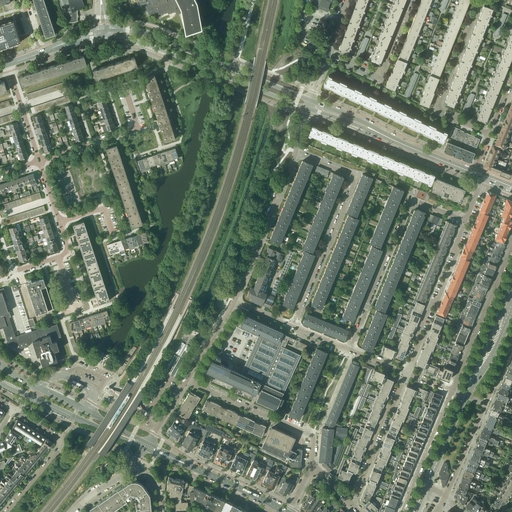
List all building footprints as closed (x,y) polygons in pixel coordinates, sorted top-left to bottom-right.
[(0,3),(0,5),(0,6),(1,6),(3,5),(5,11),(17,7),(14,0),(13,0),(12,0),(11,0),(10,0),(0,3)] [(82,0),(59,0),(67,23),(77,21),(77,9),(85,7),(82,0)] [(171,0),(169,1),(168,0),(138,0),(140,4),(147,2),(148,5),(148,6),(146,7),(148,14),(158,11),(159,14),(167,11),(168,13),(175,10),(176,13),(178,12),(179,12),(185,30),(186,33),(196,29),(202,27),(197,2),(204,0),(171,0)] [(317,0),(315,6),(318,7),(318,8),(326,11),(327,11),(328,9),(327,8),(330,2),(331,2),(331,0),(317,0)] [(367,0),(356,0),(356,2),(354,8),(363,12),(367,0)] [(444,11),(448,0),(442,0),(439,9),(444,11)] [(459,0),(458,5),(466,9),(469,2),(464,0),(459,0)] [(46,5),(44,1),(35,5),(38,14),(40,21),(50,17),(46,5)] [(402,8),(393,4),(387,18),(396,22),(399,16),(400,14),(402,8)] [(420,4),(417,11),(425,14),(428,7),(420,4)] [(455,12),(463,16),(466,9),(458,5),(455,12)] [(480,14),(478,19),(487,23),(492,9),(484,5),(481,11),(480,14)] [(363,12),(354,8),(352,14),(351,14),(350,16),(351,16),(349,22),(358,26),(363,12)] [(425,14),(417,11),(414,18),(423,22),(425,14)] [(452,20),(461,23),(463,16),(455,12),(452,20)] [(498,37),(507,15),(502,13),(494,35),(498,37)] [(40,21),(46,37),(55,34),(50,17),(40,21)] [(396,22),(387,18),(382,32),(391,36),(393,30),(394,28),(394,27),(396,22)] [(423,22),(414,18),(411,25),(420,29),(423,22)] [(476,25),(475,25),(474,27),(475,28),(472,33),(481,37),(487,23),(478,19),(476,25)] [(461,23),(452,20),(449,27),(458,30),(461,23)] [(14,22),(0,27),(0,50),(21,43),(14,22)] [(358,26),(349,22),(347,28),(346,28),(345,30),(346,30),(344,36),(352,40),(358,26)] [(411,25),(408,32),(417,36),(420,29),(411,25)] [(458,30),(449,27),(446,34),(455,37),(458,30)] [(391,36),(382,32),(376,46),(385,49),(387,44),(388,44),(389,42),(388,41),(391,36)] [(408,32),(405,39),(414,43),(417,36),(408,32)] [(468,41),(469,42),(467,47),(476,51),(481,37),(472,33),(470,39),(469,39),(468,41)] [(443,41),(452,44),(455,37),(446,34),(443,41)] [(352,40),(344,36),(341,42),(340,44),(338,50),(347,53),(352,40)] [(364,37),(356,57),(361,59),(369,38),(364,37)] [(405,39),(402,47),(411,50),(414,43),(405,39)] [(440,48),(449,51),(452,44),(443,41),(440,48)] [(385,49),(376,46),(371,60),(379,63),(382,58),(383,55),(385,49)] [(402,47),(400,54),(408,57),(411,50),(402,47)] [(463,55),(461,61),(470,65),(476,51),(467,47),(464,53),(463,55)] [(437,55),(446,59),(449,51),(440,48),(437,55)] [(510,61),(511,61),(511,59),(511,58),(511,56),(511,52),(504,49),(499,63),(508,66),(510,61)] [(400,54),(397,61),(405,64),(408,57),(400,54)] [(84,55),(67,61),(71,70),(87,65),(84,55)] [(434,62),(443,66),(446,59),(437,55),(434,62)] [(134,56),(120,61),(123,71),(138,66),(134,56)] [(67,61),(51,66),(54,75),(71,70),(67,61)] [(120,61),(106,65),(110,75),(123,71),(120,61)] [(397,61),(392,73),(401,76),(405,64),(397,61)] [(458,67),(457,69),(458,69),(455,75),(464,79),(470,65),(461,61),(459,67),(458,67)] [(432,69),(440,73),(443,66),(434,62),(432,69)] [(504,75),(505,75),(506,72),(505,72),(508,66),(499,63),(493,77),(502,80),(504,75)] [(96,80),(110,75),(106,65),(93,70),(96,80)] [(51,66),(35,71),(38,81),(54,75),(51,66)] [(429,77),(437,80),(440,73),(432,69),(429,77)] [(22,86),(38,81),(35,71),(19,76),(22,86)] [(401,76),(392,73),(391,72),(385,86),(389,88),(390,89),(390,88),(394,90),(399,77),(400,77),(401,76)] [(414,72),(404,95),(404,96),(409,98),(418,74),(414,72)] [(338,78),(329,74),(324,85),(361,103),(362,102),(364,103),(363,104),(368,106),(368,105),(370,106),(370,107),(374,109),(374,108),(376,109),(376,110),(380,112),(381,111),(383,112),(382,113),(386,115),(387,114),(389,115),(388,116),(393,118),(393,117),(395,118),(395,119),(399,121),(399,120),(401,121),(401,122),(405,124),(406,123),(408,124),(407,125),(441,142),(447,130),(438,125),(437,127),(338,79),(338,78)] [(159,90),(154,75),(144,78),(149,94),(159,90)] [(451,83),(452,83),(450,89),(459,93),(464,79),(455,75),(453,81),(452,81),(451,83)] [(424,88),(432,92),(437,80),(429,77),(424,88)] [(499,89),(500,86),(502,80),(493,77),(488,91),(497,94),(499,89)] [(428,106),(433,92),(432,92),(424,88),(423,89),(424,90),(419,103),(423,104),(423,105),(424,105),(428,106)] [(450,89),(447,95),(446,97),(444,103),(453,107),(459,93),(450,89)] [(154,110),(165,106),(159,90),(149,94),(154,110)] [(493,103),(494,103),(495,100),(494,100),(497,94),(488,91),(482,105),(491,108),(493,103)] [(470,93),(462,112),(467,114),(475,94),(470,93)] [(488,116),(488,117),(489,114),(491,108),(482,105),(476,119),(485,122),(488,116)] [(154,110),(159,126),(170,122),(165,106),(154,110)] [(33,117),(35,123),(42,120),(40,114),(33,117)] [(18,128),(16,122),(9,125),(11,130),(18,128)] [(175,138),(170,122),(159,126),(164,141),(175,138)] [(511,132),(511,129),(511,126),(504,123),(502,129),(510,132),(511,132)] [(351,141),(312,125),(308,137),(314,140),(315,139),(422,182),(422,183),(428,186),(433,174),(398,160),(398,161),(396,160),(396,159),(392,157),(391,158),(389,157),(390,156),(385,155),(385,156),(383,155),(383,154),(379,152),(379,153),(376,152),(377,151),(372,150),(370,150),(370,149),(366,147),(366,148),(364,147),(364,146),(360,144),(359,145),(357,144),(357,143),(353,142),(353,143),(351,142),(351,141)] [(443,150),(470,161),(479,139),(453,126),(448,136),(456,139),(454,144),(451,143),(453,139),(448,137),(443,150)] [(18,128),(11,130),(9,131),(10,134),(12,133),(13,136),(20,134),(18,128)] [(502,129),(499,134),(508,138),(509,137),(511,132),(510,132),(502,129)] [(22,140),(20,134),(13,136),(15,142),(22,140)] [(509,137),(508,138),(499,134),(497,140),(506,143),(506,142),(507,143),(509,137)] [(24,145),(22,140),(15,142),(17,148),(24,145)] [(494,144),(493,144),(504,148),(507,143),(506,142),(506,143),(497,140),(495,145),(494,144)] [(51,149),(49,143),(43,145),(45,151),(51,149)] [(503,151),(504,148),(493,144),(492,144),(491,149),(500,152),(499,153),(500,153),(501,150),(503,151)] [(17,148),(18,153),(26,151),(24,145),(17,148)] [(106,148),(111,164),(121,160),(116,145),(106,148)] [(175,148),(170,150),(173,159),(178,157),(175,148)] [(499,153),(500,152),(491,149),(488,154),(498,158),(500,153),(499,153)] [(165,151),(169,162),(169,163),(174,161),(173,159),(170,150),(165,151)] [(28,157),(26,151),(18,153),(20,159),(28,157)] [(165,151),(161,153),(164,162),(164,164),(169,162),(165,151)] [(156,154),(159,163),(160,166),(164,164),(164,162),(161,153),(156,154)] [(496,164),(502,166),(505,167),(507,162),(497,159),(498,158),(488,154),(486,160),(496,164)] [(147,157),(142,159),(145,168),(146,170),(150,169),(150,166),(147,157)] [(146,170),(145,168),(142,159),(137,160),(140,170),(141,172),(146,170)] [(127,177),(121,160),(111,164),(116,180),(127,177)] [(305,180),(310,170),(311,167),(308,166),(309,163),(302,160),(296,176),(305,180)] [(501,169),(502,166),(496,164),(486,160),(484,166),(484,168),(499,174),(500,172),(501,169)] [(75,199),(79,198),(70,169),(59,173),(61,179),(59,180),(61,187),(62,187),(64,195),(74,192),(75,195),(74,196),(75,199)] [(500,172),(499,174),(503,175),(509,178),(511,173),(508,172),(507,172),(504,170),(501,169),(500,172)] [(37,185),(36,181),(33,173),(27,175),(30,183),(33,182),(35,186),(37,185)] [(333,173),(327,188),(337,192),(343,177),(333,173)] [(362,174),(357,186),(367,190),(372,178),(362,174)] [(27,175),(22,177),(24,185),(30,183),(27,175)] [(296,176),(289,192),(299,196),(305,180),(296,176)] [(16,179),(19,187),(24,185),(22,177),(16,179)] [(116,180),(121,196),(132,193),(127,177),(116,180)] [(16,179),(11,181),(13,189),(14,188),(15,193),(18,192),(16,188),(19,187),(16,179)] [(445,195),(450,184),(436,179),(432,190),(445,195)] [(5,183),(8,190),(13,189),(11,181),(5,183)] [(464,190),(450,184),(445,195),(459,201),(462,193),(464,190)] [(357,186),(352,199),(361,202),(367,190),(357,186)] [(393,186),(387,200),(397,204),(403,190),(393,186)] [(337,192),(327,188),(321,203),(331,207),(337,192)] [(494,197),(495,194),(490,192),(490,191),(488,191),(487,191),(486,193),(485,196),(499,202),(499,200),(494,197)] [(283,207),(293,211),(299,196),(289,192),(283,207)] [(127,212),(137,209),(132,193),(121,196),(127,212)] [(485,196),(483,201),(491,204),(493,201),(498,203),(499,202),(485,196)] [(346,212),(348,213),(356,216),(361,202),(352,199),(346,212)] [(381,214),(391,218),(397,204),(387,200),(381,214)] [(491,204),(483,201),(481,206),(494,212),(495,210),(490,208),(491,204)] [(331,207),(321,203),(315,217),(325,221),(331,207)] [(502,210),(511,214),(511,212),(511,207),(509,206),(505,205),(504,207),(503,207),(502,210)] [(480,210),(480,211),(487,214),(489,211),(494,213),(494,212),(481,206),(479,210),(480,210)] [(283,207),(276,223),(286,227),(293,211),(283,207)] [(409,223),(419,227),(425,212),(417,208),(416,210),(415,209),(409,223)] [(132,227),(142,224),(137,209),(127,212),(132,227)] [(500,215),(504,217),(511,220),(511,219),(510,218),(511,214),(502,210),(501,212),(502,212),(500,215)] [(487,214),(480,211),(478,216),(491,222),(491,220),(486,218),(487,214)] [(348,214),(342,229),(352,233),(358,219),(348,214)] [(381,214),(376,228),(385,232),(391,218),(381,214)] [(37,225),(41,224),(49,221),(47,216),(39,218),(40,221),(36,222),(37,225)] [(478,216),(475,221),(483,225),(484,221),(490,223),(491,222),(478,216)] [(315,217),(309,232),(318,236),(325,221),(315,217)] [(501,221),(511,225),(511,222),(511,220),(504,217),(502,220),(502,219),(501,221)] [(442,230),(452,234),(456,224),(446,220),(442,230)] [(41,224),(43,230),(51,227),(49,221),(41,224)] [(73,224),(78,240),(89,237),(84,221),(73,224)] [(483,225),(475,221),(473,226),(486,232),(487,231),(481,228),(483,225)] [(499,227),(508,230),(511,225),(501,221),(499,224),(500,225),(499,227)] [(270,239),(271,240),(283,244),(283,243),(282,243),(283,241),(280,240),(286,227),(276,223),(270,239)] [(409,223),(403,237),(413,241),(419,227),(409,223)] [(432,235),(436,225),(431,223),(427,233),(432,235)] [(18,231),(17,226),(9,228),(11,234),(18,231)] [(473,226),(471,231),(479,235),(480,231),(486,233),(486,232),(473,226)] [(53,233),(51,227),(43,230),(44,233),(41,234),(42,236),(53,233)] [(496,232),(506,236),(508,230),(499,227),(498,231),(497,231),(496,232)] [(370,242),(380,246),(385,232),(376,228),(370,242)] [(352,233),(342,229),(335,244),(345,248),(352,233)] [(439,240),(448,243),(452,234),(442,230),(439,240)] [(11,234),(13,240),(20,237),(23,236),(21,231),(19,232),(18,231),(11,234)] [(479,235),(471,231),(469,236),(482,242),(483,241),(477,238),(479,235)] [(318,236),(309,232),(303,247),(312,251),(318,236)] [(495,238),(504,242),(506,236),(496,232),(495,235),(496,236),(495,238)] [(45,238),(46,241),(54,238),(53,233),(42,236),(43,238),(45,238)] [(469,236),(467,242),(475,245),(476,241),(482,243),(482,242),(469,236)] [(22,243),(20,237),(13,240),(14,245),(22,243)] [(78,240),(83,256),(94,252),(89,237),(78,240)] [(133,246),(130,237),(126,238),(129,248),(129,250),(134,248),(133,246)] [(413,241),(403,237),(397,251),(407,255),(413,241)] [(44,245),(45,248),(56,244),(54,238),(46,241),(48,244),(44,245)] [(495,245),(504,248),(506,243),(504,242),(495,238),(494,239),(497,240),(495,245)] [(124,249),(121,240),(116,241),(119,251),(120,253),(125,252),(124,249)] [(435,249),(444,253),(448,243),(439,240),(435,249)] [(475,245),(467,242),(466,243),(465,243),(464,246),(478,252),(479,251),(473,248),(475,245)] [(14,245),(16,251),(24,248),(22,243),(14,245)] [(494,249),(502,252),(504,248),(495,245),(491,243),(491,245),(495,246),(494,249)] [(50,252),(58,250),(56,244),(45,248),(46,250),(49,249),(50,252)] [(335,244),(329,259),(339,263),(345,248),(335,244)] [(372,245),(366,260),(376,264),(382,250),(372,245)] [(464,246),(462,251),(470,255),(472,251),(478,253),(478,252),(464,246)] [(271,247),(270,248),(268,247),(265,255),(267,256),(253,288),(250,286),(246,296),(250,298),(250,299),(270,307),(281,280),(279,279),(277,278),(270,294),(263,291),(276,260),(280,262),(284,254),(274,249),(275,249),(271,247)] [(16,251),(18,256),(26,254),(24,248),(16,251)] [(490,252),(500,256),(502,252),(494,249),(492,248),(491,250),(493,250),(492,252),(488,250),(488,251),(490,252)] [(435,249),(431,259),(440,263),(444,253),(435,249)] [(305,250),(298,266),(307,270),(314,254),(305,250)] [(397,251),(392,265),(401,269),(407,255),(397,251)] [(470,255),(462,251),(460,257),(474,262),(474,261),(469,259),(470,255)] [(99,268),(94,252),(83,256),(88,272),(99,268)] [(490,257),(499,260),(500,256),(490,252),(490,254),(491,255),(490,257)] [(29,253),(26,254),(18,256),(20,262),(28,260),(26,256),(30,255),(29,253)] [(490,259),(488,262),(497,265),(499,260),(490,257),(489,256),(488,258),(490,259)] [(460,259),(459,262),(466,265),(468,261),(473,264),(474,262),(460,257),(459,259),(460,259)] [(339,263),(329,259),(323,274),(333,278),(339,263)] [(427,268),(436,272),(440,263),(431,259),(427,268)] [(360,274),(370,278),(376,264),(366,260),(360,274)] [(483,264),(495,269),(497,265),(488,262),(484,260),(483,264)] [(466,265),(459,262),(457,267),(470,272),(470,271),(465,269),(466,265)] [(481,268),(493,273),(495,269),(483,264),(481,268)] [(386,279),(396,283),(401,269),(392,265),(386,279)] [(298,266),(291,283),(301,287),(307,270),(298,266)] [(457,267),(454,272),(462,275),(464,271),(469,274),(470,272),(457,267)] [(88,272),(93,288),(104,284),(99,268),(88,272)] [(427,268),(423,278),(432,282),(436,272),(427,268)] [(479,272),(491,278),(493,273),(481,268),(479,272)] [(462,275),(454,272),(452,277),(465,282),(466,281),(460,279),(462,275)] [(477,276),(490,282),(491,278),(479,272),(477,276)] [(323,274),(317,289),(327,293),(333,278),(323,274)] [(360,274),(354,288),(364,292),(370,278),(360,274)] [(479,282),(488,286),(490,282),(477,276),(477,278),(479,279),(478,281),(480,282),(479,282)] [(53,309),(43,277),(32,281),(31,279),(28,280),(29,282),(26,283),(36,314),(53,309)] [(465,282),(452,277),(450,282),(458,285),(459,282),(465,284),(465,282)] [(419,287),(429,291),(432,282),(423,278),(419,287)] [(390,296),(396,283),(386,279),(380,292),(390,296)] [(474,285),(486,290),(488,286),(479,282),(476,281),(474,285)] [(458,285),(450,282),(448,287),(461,293),(462,291),(456,289),(458,285)] [(291,283),(285,298),(294,302),(301,287),(291,283)] [(109,300),(104,284),(93,288),(99,303),(109,300)] [(472,289),(484,294),(486,290),(474,285),(472,289)] [(415,297),(425,301),(429,291),(419,287),(415,297)] [(461,293),(448,287),(446,292),(445,292),(454,295),(455,292),(461,294),(461,293)] [(40,358),(43,365),(52,362),(57,361),(55,353),(53,353),(53,351),(59,349),(56,340),(52,342),(51,340),(61,337),(57,324),(45,327),(29,332),(15,336),(14,333),(9,318),(11,317),(8,306),(7,306),(4,299),(7,298),(4,288),(0,288),(0,328),(3,327),(9,345),(15,343),(17,350),(29,345),(29,343),(33,342),(35,349),(37,356),(40,355),(41,358),(40,358)] [(354,288),(348,302),(358,306),(364,292),(354,288)] [(327,293),(317,289),(311,303),(321,307),(327,293)] [(471,293),(483,298),(484,294),(472,289),(471,293)] [(374,306),(377,307),(384,310),(390,296),(380,292),(374,306)] [(454,295),(445,292),(443,297),(456,303),(457,301),(452,299),(454,295)] [(473,299),(481,302),(483,298),(471,293),(470,295),(474,297),(473,299)] [(456,303),(443,297),(441,302),(449,306),(451,302),(456,304),(456,303)] [(479,307),(481,303),(481,302),(473,299),(469,297),(467,301),(479,307)] [(294,302),(285,298),(283,303),(292,307),(294,302)] [(410,335),(411,336),(413,332),(411,332),(415,325),(416,325),(424,305),(423,304),(414,300),(413,300),(412,302),(415,304),(414,306),(411,305),(410,307),(413,309),(411,314),(407,313),(406,317),(409,319),(407,324),(406,324),(404,328),(399,326),(398,328),(403,330),(403,331),(398,329),(397,331),(402,333),(400,337),(401,337),(399,344),(395,342),(394,345),(398,346),(396,350),(397,351),(396,356),(402,358),(408,343),(407,342),(408,340),(410,335)] [(465,306),(477,311),(479,307),(467,301),(465,306)] [(343,316),(352,320),(358,306),(348,302),(343,316)] [(449,306),(441,302),(439,308),(452,313),(453,312),(448,309),(449,306)] [(24,319),(27,317),(22,304),(19,305),(24,319)] [(464,310),(476,315),(477,311),(465,306),(464,310)] [(439,308),(437,312),(445,316),(447,312),(452,314),(452,313),(439,308)] [(110,309),(102,312),(105,321),(109,319),(108,316),(111,315),(110,309)] [(386,313),(376,309),(370,326),(379,330),(386,313)] [(464,315),(474,319),(476,315),(464,310),(463,312),(465,312),(464,315)] [(303,323),(316,328),(321,319),(307,313),(303,323)] [(400,318),(402,314),(398,313),(393,325),(397,327),(399,321),(401,322),(402,319),(400,318)] [(460,318),(472,323),(474,319),(464,315),(461,314),(460,318)] [(441,346),(435,343),(435,342),(442,345),(442,343),(436,340),(438,336),(437,336),(441,325),(444,327),(445,324),(442,323),(443,321),(446,322),(447,319),(436,315),(430,330),(431,331),(428,338),(427,337),(425,341),(423,345),(422,345),(421,348),(422,348),(416,364),(422,366),(421,368),(425,369),(426,368),(428,363),(426,362),(428,358),(431,359),(432,357),(428,356),(431,349),(432,349),(434,345),(440,348),(441,346)] [(282,333),(245,316),(241,326),(240,328),(258,336),(243,370),(229,363),(228,367),(219,363),(220,362),(221,358),(216,356),(214,360),(215,360),(214,361),(211,360),(209,365),(207,370),(239,385),(257,393),(258,394),(256,399),(275,408),(276,406),(279,407),(283,399),(280,397),(282,392),(283,393),(300,355),(284,347),(288,339),(293,341),(294,339),(282,333)] [(463,322),(462,324),(470,327),(472,323),(460,318),(459,320),(463,322)] [(82,331),(81,329),(78,319),(74,321),(77,330),(77,333),(82,331)] [(316,328),(330,334),(334,325),(321,319),(316,328)] [(72,332),(77,330),(74,321),(69,323),(72,332)] [(456,326),(461,328),(469,331),(470,327),(462,324),(458,322),(456,326)] [(344,340),(345,339),(348,329),(345,328),(345,329),(334,325),(330,334),(344,340)] [(363,342),(373,346),(379,330),(370,326),(363,342)] [(392,339),(396,328),(392,326),(388,337),(392,339)] [(447,334),(443,345),(446,347),(451,335),(447,334)] [(449,343),(462,348),(463,344),(455,341),(451,339),(449,343)] [(185,357),(191,346),(182,342),(181,346),(185,348),(184,350),(183,349),(181,354),(185,357)] [(451,349),(460,352),(462,348),(449,343),(449,345),(452,346),(451,349)] [(124,358),(128,361),(137,347),(133,345),(124,358)] [(396,356),(397,351),(396,350),(383,345),(380,353),(390,357),(391,356),(395,357),(396,356)] [(322,363),(326,351),(317,347),(316,349),(312,359),(322,363)] [(458,356),(459,356),(460,352),(451,349),(450,348),(449,350),(451,350),(450,353),(458,356)] [(109,356),(101,352),(98,359),(97,360),(97,361),(104,364),(105,365),(109,356)] [(448,358),(456,361),(458,356),(450,353),(448,352),(448,354),(450,355),(448,358)] [(442,360),(455,365),(456,361),(448,358),(444,356),(442,360)] [(312,359),(307,370),(317,374),(322,363),(312,359)] [(328,420),(327,421),(335,423),(359,366),(361,363),(353,360),(352,362),(351,362),(327,420),(328,420)] [(445,366),(453,369),(455,365),(442,360),(441,364),(443,365),(445,366)] [(180,365),(176,362),(173,366),(170,364),(166,370),(174,375),(180,365)] [(367,382),(373,368),(361,363),(359,366),(367,369),(363,380),(367,382)] [(436,375),(438,369),(438,368),(440,364),(438,363),(436,366),(428,363),(426,368),(425,369),(425,371),(426,371),(436,375)] [(438,369),(436,375),(447,380),(449,379),(451,375),(453,369),(445,366),(443,365),(442,369),(439,367),(438,369)] [(383,375),(384,372),(374,368),(369,380),(371,381),(373,377),(383,381),(385,376),(383,375)] [(307,370),(303,381),(312,385),(317,374),(307,370)] [(393,380),(387,377),(385,376),(383,381),(381,385),(378,384),(377,386),(381,388),(378,394),(377,394),(375,398),(369,395),(368,397),(374,399),(374,401),(368,398),(367,400),(373,403),(371,407),(372,407),(370,413),(367,411),(365,415),(369,417),(367,419),(364,418),(363,420),(367,422),(364,427),(361,426),(359,430),(362,431),(360,437),(359,436),(358,440),(355,439),(354,441),(357,442),(356,444),(353,442),(353,444),(355,445),(354,450),(352,454),(353,454),(352,457),(349,455),(348,457),(351,459),(347,470),(342,468),(346,457),(343,456),(336,475),(348,480),(352,469),(355,471),(362,455),(360,455),(363,448),(365,448),(366,445),(365,444),(368,437),(369,438),(380,412),(378,412),(381,405),(382,406),(384,402),(383,402),(386,394),(387,395),(393,380)] [(505,378),(503,381),(511,384),(511,378),(506,376),(505,378)] [(90,447),(91,448),(132,384),(129,382),(127,381),(122,388),(118,395),(107,413),(104,417),(96,428),(93,433),(90,437),(86,445),(90,447)] [(303,381),(298,392),(308,396),(312,385),(303,381)] [(353,416),(367,382),(364,381),(350,415),(353,416)] [(503,381),(501,386),(511,390),(511,384),(503,381)] [(371,385),(368,384),(363,395),(366,397),(371,385)] [(413,394),(415,389),(407,385),(400,401),(402,401),(398,409),(397,408),(396,411),(397,412),(394,419),(393,419),(382,444),(383,445),(381,452),(379,451),(378,455),(379,455),(376,462),(375,462),(370,474),(359,500),(363,504),(369,500),(369,499),(371,494),(374,496),(375,494),(376,494),(377,491),(375,491),(377,486),(386,489),(387,487),(376,483),(376,482),(387,486),(388,484),(377,480),(381,472),(384,473),(385,471),(381,469),(384,463),(385,464),(387,460),(393,462),(394,460),(388,458),(388,456),(394,459),(395,457),(389,454),(391,450),(390,450),(392,444),(395,446),(397,442),(393,440),(395,437),(398,439),(399,436),(396,435),(398,429),(401,431),(403,427),(400,425),(402,420),(403,420),(405,416),(411,419),(412,417),(406,414),(406,413),(412,415),(413,414),(407,411),(409,407),(407,406),(410,400),(413,401),(414,399),(411,398),(413,394)] [(415,389),(413,394),(423,398),(422,402),(424,402),(429,391),(418,386),(417,390),(415,389)] [(511,393),(511,390),(501,386),(500,388),(499,391),(506,394),(507,393),(510,394),(510,393),(511,393)] [(140,389),(99,453),(103,456),(109,447),(112,443),(116,437),(122,427),(126,422),(136,406),(140,400),(145,392),(143,391),(140,389)] [(433,394),(432,397),(440,400),(442,395),(429,390),(429,392),(433,394)] [(126,411),(130,404),(135,397),(127,391),(122,399),(117,407),(126,411)] [(186,398),(195,403),(197,400),(198,400),(200,397),(191,391),(190,393),(189,392),(186,398)] [(497,397),(505,400),(509,402),(510,400),(511,400),(511,396),(506,394),(499,391),(497,397)] [(298,392),(293,403),(303,407),(308,396),(298,392)] [(366,398),(363,396),(358,408),(361,410),(366,398)] [(429,399),(429,402),(438,405),(440,400),(432,397),(428,396),(427,398),(429,399)] [(511,406),(504,403),(505,400),(497,397),(494,402),(511,409),(511,406)] [(177,412),(176,416),(182,419),(186,420),(186,419),(187,418),(186,417),(189,413),(190,414),(193,408),(192,408),(194,404),(195,405),(196,403),(195,403),(186,398),(177,412)] [(211,413),(216,403),(210,400),(210,401),(207,400),(202,409),(203,409),(203,408),(207,410),(208,410),(207,411),(211,413)] [(428,407),(427,407),(436,410),(438,405),(429,402),(428,404),(424,403),(423,405),(428,407)] [(492,408),(501,411),(504,413),(505,410),(511,413),(511,409),(494,402),(492,408)] [(220,416),(224,418),(224,419),(228,421),(232,410),(227,408),(227,409),(224,407),(220,406),(221,405),(216,403),(211,413),(214,414),(215,413),(219,415),(218,416),(220,417),(220,416)] [(281,410),(289,414),(299,418),(303,407),(293,403),(290,412),(281,409),(281,410)] [(424,411),(421,417),(423,417),(432,420),(434,415),(436,410),(427,407),(423,406),(421,410),(424,411)] [(511,422),(511,415),(510,415),(509,418),(500,414),(501,411),(492,408),(489,413),(511,422)] [(232,410),(228,421),(231,422),(232,421),(235,423),(235,424),(237,425),(237,424),(241,426),(241,427),(244,428),(249,418),(244,416),(243,417),(237,414),(237,413),(232,410)] [(489,413),(487,418),(496,422),(497,420),(511,427),(511,425),(511,423),(511,422),(489,413)] [(171,435),(182,419),(176,416),(173,419),(174,420),(166,432),(171,435)] [(260,424),(257,423),(254,421),(254,420),(249,418),(244,428),(248,430),(248,429),(252,431),(252,432),(253,432),(253,433),(254,431),(258,433),(257,434),(261,436),(266,426),(261,423),(260,424)] [(496,422),(487,418),(487,419),(486,422),(485,424),(507,434),(508,431),(495,425),(496,422)] [(13,426),(14,427),(18,429),(22,422),(17,419),(15,424),(13,426)] [(184,422),(186,420),(182,419),(171,435),(177,439),(183,429),(183,428),(184,426),(182,425),(184,422)] [(327,421),(326,422),(325,422),(324,428),(347,430),(347,428),(341,427),(341,425),(335,423),(327,421)] [(427,430),(430,425),(421,422),(419,421),(417,426),(419,427),(427,430)] [(22,422),(18,429),(23,432),(27,426),(22,422)] [(198,434),(200,429),(188,424),(185,430),(189,432),(190,430),(192,432),(193,431),(198,434)] [(485,424),(483,429),(492,433),(492,431),(506,437),(507,434),(485,424)] [(27,426),(23,432),(26,434),(23,439),(25,439),(32,429),(27,426)] [(295,437),(271,426),(269,429),(261,447),(281,456),(280,458),(287,461),(288,460),(295,451),(290,449),(295,437)] [(322,428),(321,433),(346,436),(347,436),(347,434),(346,434),(347,430),(324,428),(322,427),(322,428)] [(22,436),(18,434),(11,429),(7,435),(14,439),(17,435),(21,438),(22,436)] [(26,440),(29,436),(32,438),(36,432),(32,429),(25,439),(26,440)] [(413,429),(411,434),(424,439),(426,434),(417,431),(413,429)] [(492,433),(483,429),(480,435),(502,445),(503,442),(490,436),(492,433)] [(192,432),(190,430),(189,432),(189,433),(188,432),(182,444),(191,449),(197,437),(198,435),(192,432)] [(36,432),(32,438),(36,441),(33,445),(35,446),(37,442),(37,441),(41,435),(36,432)] [(247,442),(248,440),(241,436),(233,433),(232,435),(240,438),(247,442)] [(422,444),(424,439),(411,434),(409,439),(422,444)] [(16,445),(12,443),(14,439),(7,435),(4,440),(15,447),(16,445)] [(37,442),(40,443),(42,445),(46,438),(41,435),(37,441),(37,442)] [(479,437),(478,441),(487,444),(488,442),(501,448),(502,445),(480,435),(479,437)] [(49,440),(46,438),(42,445),(37,451),(38,452),(40,450),(43,453),(52,442),(49,440)] [(215,443),(210,441),(210,442),(204,439),(203,442),(198,452),(198,453),(198,452),(206,456),(209,457),(215,443)] [(407,444),(411,446),(419,449),(422,444),(409,439),(407,444)] [(0,441),(0,446),(1,450),(11,446),(11,448),(13,449),(15,448),(15,447),(4,440),(0,441)] [(331,464),(331,462),(322,461),(322,464),(329,471),(334,466),(335,467),(344,443),(340,441),(332,464),(331,464)] [(486,448),(487,444),(478,441),(475,446),(498,456),(499,456),(495,454),(496,452),(486,448)] [(219,461),(220,462),(226,448),(221,446),(214,460),(218,462),(219,461)] [(475,446),(473,452),(482,455),(483,456),(484,453),(494,457),(494,456),(496,457),(495,457),(498,458),(498,456),(475,446)] [(227,450),(228,449),(226,448),(220,462),(225,464),(231,453),(230,452),(230,451),(227,450)] [(295,451),(288,460),(301,461),(302,449),(297,448),(295,451)] [(28,457),(35,463),(41,456),(42,454),(43,453),(40,450),(38,452),(37,451),(36,453),(31,455),(29,457),(28,457)] [(236,470),(241,472),(247,460),(249,461),(249,460),(253,453),(250,452),(249,454),(244,452),(242,457),(236,470)] [(481,458),(482,455),(473,452),(471,457),(491,466),(492,463),(481,458)] [(258,464),(257,464),(258,461),(254,460),(254,459),(254,458),(255,454),(253,453),(249,460),(253,461),(252,462),(247,473),(246,475),(252,477),(258,464)] [(236,470),(242,457),(236,454),(230,467),(236,470)] [(413,463),(415,458),(407,455),(405,455),(404,457),(406,457),(405,460),(413,463)] [(28,457),(26,459),(23,456),(21,458),(31,467),(35,463),(28,457)] [(6,463),(7,465),(14,457),(10,458),(6,463)] [(263,468),(265,469),(270,459),(266,457),(263,464),(259,462),(258,464),(252,477),(257,480),(258,479),(263,468)] [(468,462),(478,466),(479,467),(480,465),(487,468),(488,467),(491,468),(492,466),(491,466),(471,457),(468,462)] [(23,463),(21,465),(28,471),(31,467),(21,458),(19,460),(23,463)] [(399,463),(403,465),(411,468),(413,463),(405,460),(401,458),(399,463)] [(273,460),(270,459),(265,469),(268,470),(262,482),(267,485),(274,472),(275,470),(270,468),(270,467),(271,467),(272,466),(272,465),(272,464),(273,460)] [(442,487),(444,487),(449,476),(448,476),(449,475),(446,463),(444,462),(439,473),(440,478),(442,487)] [(476,469),(478,466),(468,462),(468,463),(467,466),(466,468),(486,475),(486,474),(476,469)] [(16,464),(14,467),(24,475),(28,471),(21,465),(19,467),(16,464)] [(14,474),(21,479),(24,475),(14,467),(12,469),(16,472),(14,474)] [(282,469),(276,467),(275,470),(274,472),(267,485),(273,488),(279,475),(282,469)] [(466,468),(464,473),(473,477),(474,476),(482,479),(484,476),(485,476),(486,475),(466,468)] [(407,478),(409,473),(401,470),(397,469),(395,474),(397,474),(399,475),(407,478)] [(9,473),(7,475),(17,484),(21,479),(14,474),(12,476),(9,473)] [(472,480),(473,477),(464,473),(461,480),(480,488),(482,485),(472,480)] [(407,478),(399,475),(397,474),(394,479),(396,480),(397,480),(405,483),(407,478)] [(14,488),(17,484),(7,475),(5,477),(9,480),(7,482),(14,488)] [(166,489),(170,490),(182,493),(183,487),(184,487),(185,487),(186,485),(187,485),(187,482),(186,482),(186,481),(183,481),(183,480),(168,477),(167,484),(166,489)] [(294,485),(290,484),(291,483),(285,480),(279,490),(285,493),(286,493),(289,495),(290,491),(291,491),(294,485)] [(460,481),(459,485),(468,489),(469,486),(479,491),(480,488),(461,480),(460,481)] [(498,482),(505,486),(511,489),(511,484),(507,482),(506,484),(499,480),(498,482)] [(2,481),(0,483),(10,492),(14,488),(7,482),(5,484),(2,481)] [(128,482),(124,485),(131,493),(143,485),(142,484),(141,483),(140,482),(139,482),(137,481),(136,481),(135,481),(134,481),(133,481),(131,481),(130,481),(129,482),(128,482)] [(7,496),(10,492),(0,483),(0,487),(2,489),(0,490),(7,496)] [(389,488),(401,492),(403,488),(395,485),(391,483),(389,488)] [(127,501),(131,498),(131,493),(124,485),(112,494),(121,505),(127,501)] [(143,485),(131,493),(131,498),(134,498),(136,500),(150,495),(145,487),(143,485)] [(457,491),(463,494),(466,495),(466,494),(470,496),(471,492),(467,491),(468,489),(459,485),(457,490),(457,491)] [(495,488),(502,491),(511,496),(511,494),(511,489),(505,486),(504,489),(496,485),(495,488)] [(193,486),(194,492),(195,501),(201,503),(206,492),(194,486),(193,486)] [(301,506),(300,507),(306,511),(319,491),(313,487),(310,492),(303,503),(301,506)] [(399,498),(401,492),(389,488),(387,493),(399,498)] [(174,497),(174,503),(181,502),(181,498),(180,498),(182,493),(170,490),(169,496),(174,497)] [(493,493),(500,496),(509,501),(511,496),(502,491),(501,494),(494,490),(493,493)] [(201,511),(203,511),(204,511),(213,494),(210,493),(209,492),(208,491),(207,492),(206,492),(201,503),(204,504),(201,511)] [(455,496),(459,499),(460,500),(463,494),(457,491),(455,494),(455,496)] [(395,507),(399,498),(387,493),(385,498),(383,503),(395,507)] [(112,494),(100,502),(107,511),(111,511),(121,505),(112,494)] [(208,511),(211,508),(213,509),(219,497),(213,494),(204,511),(208,511)] [(468,496),(466,495),(463,494),(460,500),(465,504),(468,496)] [(466,505),(471,509),(478,501),(475,498),(477,495),(476,494),(473,497),(466,505)] [(150,495),(136,500),(136,508),(151,507),(150,495)] [(322,499),(316,495),(306,510),(308,511),(313,511),(317,506),(319,507),(322,503),(320,502),(322,499)] [(509,501),(500,496),(497,501),(506,506),(509,501)] [(219,511),(225,500),(219,497),(213,509),(216,510),(215,511),(219,511)] [(225,500),(219,511),(223,511),(224,511),(227,511),(232,503),(231,503),(231,502),(229,501),(228,502),(225,500)] [(378,509),(369,500),(363,504),(365,506),(364,507),(368,511),(377,511),(378,511),(377,511),(378,509)] [(471,509),(474,511),(475,511),(485,501),(483,500),(480,503),(478,501),(471,509)] [(475,511),(483,511),(487,508),(483,505),(486,502),(485,501),(475,511)] [(506,506),(497,501),(495,506),(503,511),(506,506)] [(107,511),(100,502),(89,510),(89,511),(107,511)] [(174,511),(187,511),(187,502),(181,502),(174,503),(174,511)] [(234,511),(237,506),(234,504),(232,503),(227,511),(234,511)] [(381,508),(393,511),(395,507),(383,503),(381,508)]
